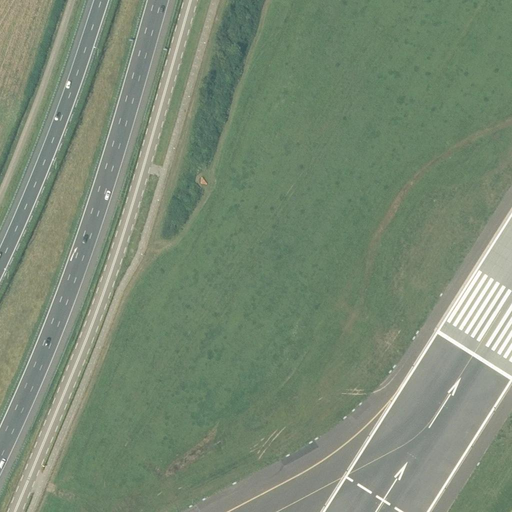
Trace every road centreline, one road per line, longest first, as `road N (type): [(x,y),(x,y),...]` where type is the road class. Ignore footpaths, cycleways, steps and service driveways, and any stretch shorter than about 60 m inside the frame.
road 1 (tertiary): [(14,511),(102,291),(189,0)]
road 2 (motorway): [(0,451),(66,300),(158,0)]
road 3 (motorway): [(99,0),(0,261)]
